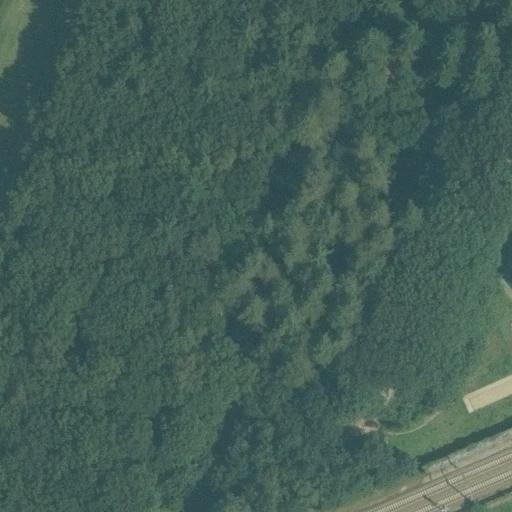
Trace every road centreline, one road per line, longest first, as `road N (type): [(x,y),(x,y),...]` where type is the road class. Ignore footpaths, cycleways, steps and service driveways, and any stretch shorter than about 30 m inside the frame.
road 1 (track): [(511,137),(367,428)]
road 2 (track): [(0,207),(85,0)]
